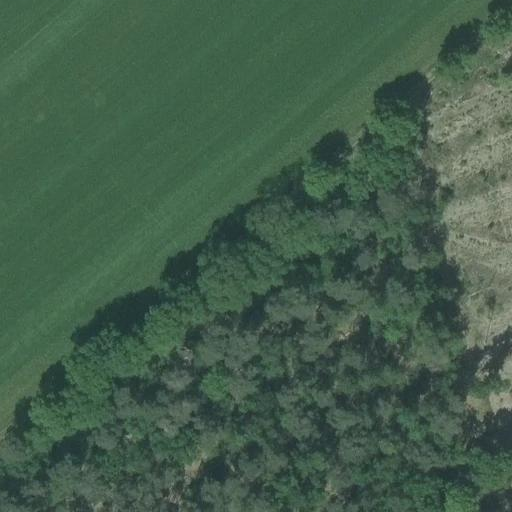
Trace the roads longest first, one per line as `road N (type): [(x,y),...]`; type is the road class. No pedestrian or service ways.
road 1 (track): [(511,7),(0,440)]
road 2 (track): [(403,100),(487,461)]
